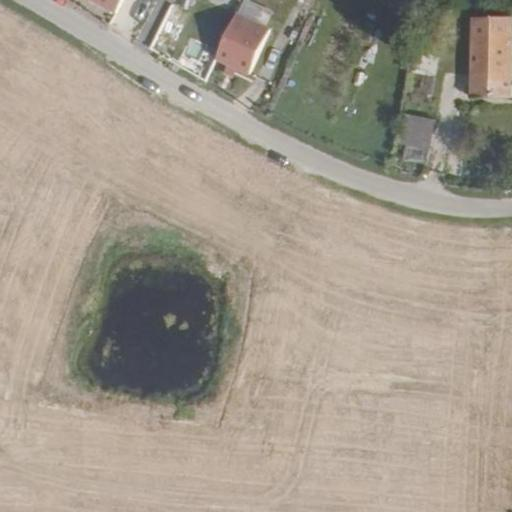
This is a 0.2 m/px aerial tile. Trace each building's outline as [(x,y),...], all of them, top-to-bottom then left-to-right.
[(124,0),(95,0),(118,12),(124,0)] [(295,36),(299,16),(286,13),(282,33),(295,36)] [(216,62),(250,77),(269,32),(235,17),(216,62)] [(471,99),(511,100),(511,58),(511,20),(472,19),(471,99)] [(399,145),(429,149),(433,121),(403,117),(399,145)]
